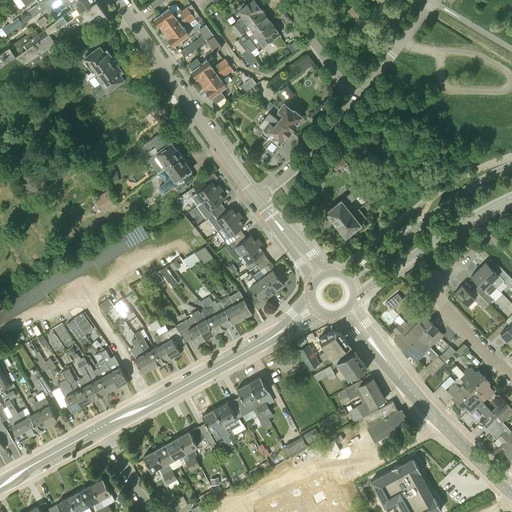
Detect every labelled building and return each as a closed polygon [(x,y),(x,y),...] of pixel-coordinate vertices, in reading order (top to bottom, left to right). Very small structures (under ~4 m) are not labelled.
[(27,71),(83,33),(108,17),(97,0),(59,25),(56,20),(53,16),(53,15),(0,52),(0,87),(26,69),(27,71)] [(25,6),(21,0),(13,0),(20,9),(25,6)] [(56,0),(37,0),(40,3),(29,10),(31,13),(33,17),(47,7),(47,6),(56,0)] [(59,25),(97,0),(96,0),(76,0),(75,0),(69,4),(72,8),(56,19),(53,16),(56,20),(59,25)] [(236,30),(263,11),(255,0),(253,0),(240,10),(244,16),(232,25),(236,30)] [(191,13),(195,10),(191,4),(187,7),(182,11),(180,8),(173,13),(169,8),(154,19),(160,26),(165,32),(191,13)] [(191,13),(165,32),(169,38),(168,38),(174,46),(189,35),(181,24),(188,19),(190,22),(199,15),(195,10),(191,13)] [(256,32),(271,22),(263,11),(236,30),(240,36),(252,27),(256,32)] [(23,24),(33,17),(31,13),(20,20),(18,17),(8,24),(12,30),(22,23),(23,24)] [(249,47),(251,51),(257,47),(252,40),(258,35),(265,44),(279,33),(271,22),(256,32),(250,37),(244,41),(249,47)] [(206,23),(199,28),(207,40),(214,35),(206,23)] [(0,34),(2,37),(11,31),(6,24),(0,28),(0,34)] [(216,51),(222,46),(214,35),(207,40),(216,51)] [(79,46),(75,40),(67,44),(71,51),(79,46)] [(199,41),(182,49),(185,55),(202,47),(199,41)] [(291,44),(295,50),(300,47),(295,41),(291,44)] [(96,75),(115,61),(106,49),(104,51),(100,46),(92,52),(89,51),(88,52),(88,55),(84,58),(78,63),(84,71),(90,66),(96,75)] [(251,51),(249,47),(243,52),(241,53),(250,64),(257,59),(251,51)] [(303,59),(309,67),(312,65),(306,56),(303,59)] [(202,84),(229,64),(225,58),(219,63),(213,68),(207,59),(201,64),(197,58),(189,64),(193,70),(192,71),(197,78),(198,78),(202,84)] [(115,61),(96,75),(102,83),(93,89),(92,93),(94,97),(99,98),(109,90),(112,91),(116,88),(116,85),(124,79),(120,74),(123,72),(115,61)] [(272,61),(267,65),(270,70),(276,66),(272,61)] [(229,64),(202,84),(207,90),(206,90),(212,97),(213,97),(217,102),(225,96),(221,91),(227,86),(221,78),(233,69),(229,64)] [(243,91),(256,82),(252,76),(239,85),(243,91)] [(290,86),(281,91),(286,99),(294,95),(290,86)] [(157,124),(139,99),(115,117),(134,142),(157,124)] [(280,120),(291,129),(292,128),(294,129),(298,124),(297,122),(303,115),(295,109),(294,110),(291,108),(295,104),(289,99),(286,103),(285,102),(279,109),(270,102),(268,104),(265,108),(270,112),(280,119),(280,120)] [(281,142),(291,129),(280,120),(280,119),(270,112),(260,124),(264,128),(260,133),(267,138),(263,143),(275,154),(283,144),(281,142)] [(165,167),(183,155),(177,148),(176,149),(171,142),(158,151),(156,147),(150,151),(153,155),(156,153),(165,167)] [(80,153),(70,158),(76,170),(87,165),(80,153)] [(188,162),(183,155),(165,167),(164,168),(164,167),(155,173),(156,174),(158,173),(165,182),(160,186),(159,189),(161,192),(164,192),(174,186),(179,192),(188,186),(186,183),(194,177),(190,171),(191,170),(187,163),(188,162)] [(345,156),(334,161),(337,168),(348,162),(345,156)] [(203,201),(221,187),(219,184),(215,186),(211,180),(207,183),(204,178),(193,186),(187,191),(197,205),(203,201)] [(213,214),(224,206),(220,201),(224,198),(220,192),(223,190),(221,187),(203,201),(197,205),(207,218),(208,217),(213,214)] [(102,211),(116,203),(108,190),(98,196),(100,199),(96,201),(102,211)] [(349,214),(352,212),(346,205),(356,198),(351,192),(327,212),(332,219),(332,222),(335,225),(337,225),(338,226),(350,215),(349,214)] [(223,228),(241,214),(238,210),(235,213),(231,207),(227,210),(224,206),(213,214),(208,217),(218,231),(223,228)] [(350,215),(338,226),(346,236),(356,228),(357,230),(360,227),(359,226),(361,224),(360,223),(366,218),(358,208),(352,213),(352,212),(349,214),(350,215)] [(228,245),(243,233),(240,228),(244,225),(240,220),(243,217),(241,214),(223,228),(218,231),(228,245)] [(135,225),(143,240),(149,237),(141,222),(135,225)] [(143,240),(135,225),(129,229),(138,243),(143,240)] [(132,247),(138,243),(129,229),(123,232),(132,247)] [(126,250),(132,247),(123,232),(118,235),(126,250)] [(236,246),(242,255),(260,241),(258,238),(255,240),(251,235),(247,238),(243,233),(228,245),(231,249),(236,246)] [(120,253),(126,250),(118,235),(112,239),(120,253)] [(120,253),(112,239),(106,242),(115,257),(120,253)] [(261,261),(267,257),(263,252),(264,252),(260,246),(263,244),(260,241),(242,255),(248,263),(245,264),(249,270),(257,264),(261,261)] [(109,260),(115,257),(106,242),(101,245),(109,260)] [(95,248),(103,263),(109,260),(101,245),(95,248)] [(203,263),(213,257),(205,246),(195,252),(203,263)] [(103,263),(95,248),(89,252),(96,264),(98,266),(103,263)] [(96,264),(89,252),(83,255),(90,268),(96,264)] [(85,271),(90,268),(83,255),(77,259),(85,271)] [(185,263),(181,256),(173,261),(178,268),(185,263)] [(261,268),(276,290),(284,284),(274,269),(275,268),(271,262),(270,262),(267,257),(261,261),(257,264),(261,268)] [(85,271),(77,259),(72,262),(79,274),(85,271)] [(478,269),(497,288),(499,285),(504,281),(508,285),(511,280),(511,278),(497,263),(492,268),(486,261),(478,269)] [(73,278),(79,274),(72,262),(66,265),(73,278)] [(60,269),(68,281),(73,278),(66,265),(60,269)] [(159,270),(160,271),(172,287),(178,283),(166,266),(161,270),(160,269),(159,270)] [(257,280),(269,296),(276,290),(261,268),(253,274),(257,280)] [(55,272),(62,284),(68,281),(60,269),(55,272)] [(489,295),(497,288),(478,269),(471,276),(479,284),(475,289),(489,303),(493,299),(489,295)] [(157,284),(163,280),(156,271),(149,275),(156,284),(157,284)] [(56,288),(62,284),(55,272),(49,275),(56,288)] [(43,278),(50,291),(56,288),(49,275),(43,278)] [(45,294),(47,293),(50,291),(43,278),(37,282),(45,294)] [(249,297),(250,299),(257,308),(263,304),(261,301),(269,296),(257,280),(249,286),(254,293),(249,297)] [(46,297),(45,294),(37,282),(32,285),(40,300),(46,297)] [(217,286),(221,293),(225,290),(221,284),(217,286)] [(475,289),(471,293),(462,284),(454,292),(467,305),(474,299),(483,308),(489,303),(475,289)] [(32,285),(26,289),(35,303),(40,300),(32,285)] [(20,292),(29,307),(35,303),(26,289),(20,292)] [(230,296),(242,317),(252,312),(239,290),(230,295),(230,296)] [(23,310),(29,307),(20,292),(15,295),(23,310)] [(136,297),(133,293),(126,298),(129,302),(136,297)] [(389,309),(391,307),(403,298),(398,293),(385,304),(389,309)] [(9,298),(17,313),(23,310),(15,295),(9,298)] [(221,301),(233,322),(242,317),(230,296),(230,295),(220,300),(221,301)] [(398,313),(401,311),(410,302),(404,297),(403,298),(391,307),(398,313)] [(9,298),(3,302),(12,316),(17,313),(9,298)] [(110,305),(112,303),(109,298),(99,304),(103,310),(110,305)] [(202,311),(207,318),(214,332),(224,327),(210,303),(208,305),(205,298),(200,301),(204,307),(201,308),(202,310),(202,311)] [(131,313),(121,300),(121,299),(116,304),(125,317),(131,313)] [(212,301),(210,302),(210,303),(224,327),(233,322),(221,301),(220,300),(217,303),(215,300),(212,301)] [(0,309),(6,320),(12,316),(3,302),(0,303),(0,309)] [(125,317),(116,304),(113,305),(123,319),(125,317)] [(214,332),(207,318),(202,311),(202,310),(200,312),(198,309),(191,313),(193,316),(205,337),(214,332)] [(74,318),(85,334),(94,328),(82,312),(74,318)] [(418,335),(431,322),(426,316),(424,318),(419,312),(416,314),(415,313),(410,318),(406,323),(407,324),(418,335)] [(511,322),(500,333),(508,341),(511,336),(511,313),(509,317),(511,320),(511,322)] [(176,326),(185,341),(192,337),(195,343),(205,337),(193,316),(176,325),(176,326)] [(78,339),(85,334),(74,318),(66,323),(78,339)] [(153,321),(157,328),(161,326),(157,319),(153,321)] [(394,337),(405,348),(418,335),(407,324),(406,323),(403,320),(393,329),(398,333),(394,337)] [(152,331),(157,328),(153,321),(149,324),(152,331)] [(434,343),(434,344),(444,335),(431,322),(418,335),(430,347),(434,343)] [(159,335),(171,356),(180,351),(177,345),(185,341),(176,326),(176,325),(159,334),(159,335)] [(137,337),(152,366),(162,361),(154,346),(150,349),(139,330),(134,333),(137,337)] [(334,363),(354,351),(339,331),(333,330),(319,337),(325,348),(326,350),(319,354),(323,361),(331,357),(334,363)] [(42,334),(37,337),(43,347),(48,344),(42,334)] [(154,346),(162,361),(171,356),(159,335),(154,337),(158,344),(154,346)] [(444,362),(439,357),(437,355),(429,347),(430,347),(418,335),(405,348),(417,360),(425,352),(433,359),(425,367),(432,374),(444,362)] [(132,340),(135,346),(130,349),(143,372),(152,366),(137,337),(132,340)] [(298,350),(304,360),(309,369),(319,363),(309,344),(298,350)] [(450,356),(456,351),(451,345),(439,357),(444,362),(450,356)] [(112,360),(106,350),(101,353),(103,358),(111,371),(118,385),(128,380),(120,366),(116,358),(112,360)] [(350,381),(358,375),(368,368),(355,351),(354,351),(334,363),(336,361),(350,381)] [(450,356),(454,359),(459,354),(456,351),(450,356)] [(100,395),(109,390),(102,376),(97,368),(94,370),(90,364),(89,365),(84,357),(83,357),(81,358),(79,355),(77,352),(72,355),(77,364),(82,362),(92,381),(100,395)] [(111,371),(103,358),(99,361),(101,366),(97,368),(102,376),(109,390),(118,385),(111,371)] [(83,386),(91,400),(100,395),(92,381),(82,362),(77,364),(84,376),(79,378),(83,386)] [(435,371),(439,375),(444,370),(449,375),(453,371),(451,368),(444,362),(435,371)] [(336,375),(330,365),(314,374),(317,381),(327,375),(329,379),(336,375)] [(459,376),(471,389),(484,376),(478,370),(476,372),(472,367),(471,367),(471,366),(469,368),(468,367),(459,376)] [(9,382),(0,367),(0,382),(2,387),(4,386),(9,383),(9,382)] [(32,376),(37,373),(36,371),(37,370),(35,367),(34,368),(29,371),(32,376)] [(74,391),(82,405),(91,400),(83,386),(79,378),(75,380),(69,368),(62,371),(65,378),(70,383),(74,391)] [(61,381),(65,378),(62,371),(57,374),(61,381)] [(52,391),(42,374),(36,378),(46,395),(52,391)] [(257,397),(269,391),(261,376),(249,382),(257,397)] [(457,402),(471,389),(459,376),(449,386),(450,388),(449,389),(453,394),(452,396),(457,402)] [(483,402),(486,399),(495,391),(488,384),(490,382),(484,376),(471,389),(477,396),(483,402)] [(61,408),(69,404),(72,410),(82,405),(74,391),(70,383),(65,378),(61,381),(57,382),(60,386),(52,391),(57,399),(61,408)] [(361,398),(379,388),(373,378),(363,383),(361,379),(338,392),(340,396),(348,392),(351,398),(359,394),(361,398)] [(262,407),(257,397),(249,382),(237,389),(240,395),(233,399),(242,415),(253,409),(263,426),(271,422),(266,414),(262,407)] [(364,416),(378,408),(375,404),(385,398),(379,388),(361,398),(363,402),(357,406),(363,417),(364,416)] [(482,403),(483,402),(477,396),(471,389),(457,402),(463,408),(465,406),(470,411),(472,409),(473,411),(482,403)] [(13,390),(7,393),(10,399),(16,396),(13,390)] [(39,429),(48,424),(36,402),(33,397),(32,396),(27,398),(36,412),(31,415),(39,429)] [(36,402),(48,424),(57,419),(45,397),(36,402)] [(11,415),(9,417),(8,417),(20,439),(30,434),(18,412),(10,399),(4,402),(7,406),(11,415)] [(240,424),(237,419),(243,416),(242,415),(233,399),(228,402),(228,401),(215,408),(230,436),(235,434),(232,429),(240,424)] [(493,412),(497,416),(509,405),(503,399),(492,411),(493,412)] [(369,426),(367,427),(375,441),(408,422),(401,409),(398,411),(393,400),(378,408),(364,416),(369,426)] [(9,417),(1,403),(0,403),(0,416),(2,421),(8,417),(9,417)] [(262,407),(266,414),(272,411),(267,404),(262,407)] [(502,422),(505,419),(511,412),(511,408),(509,405),(497,416),(502,422)] [(18,412),(30,434),(39,429),(31,415),(27,407),(22,409),(18,412)] [(202,415),(206,422),(210,430),(211,431),(217,427),(227,443),(232,440),(230,436),(226,430),(215,408),(202,415)] [(481,423),(486,427),(497,416),(493,412),(481,423)] [(497,416),(486,427),(491,433),(500,425),(502,422),(497,416)] [(178,437),(186,452),(190,459),(196,468),(200,466),(195,457),(197,453),(194,449),(192,449),(198,446),(195,441),(205,436),(203,434),(199,426),(190,431),(190,430),(178,437)] [(510,456),(511,454),(511,431),(510,430),(508,428),(499,437),(503,441),(501,444),(506,449),(504,450),(510,456)] [(308,442),(315,438),(311,430),(303,434),(308,442)] [(205,436),(209,444),(215,441),(209,431),(203,434),(205,436)] [(167,443),(175,458),(182,455),(191,471),(196,468),(186,452),(178,437),(167,443)] [(287,446),(291,455),(309,447),(305,437),(287,446)] [(177,478),(168,462),(175,458),(167,443),(155,449),(163,464),(167,471),(173,481),(177,478)] [(173,481),(167,471),(163,464),(155,449),(143,456),(152,471),(159,467),(168,484),(173,481)] [(414,457),(403,463),(402,462),(392,467),(392,468),(371,480),(385,506),(397,500),(403,511),(434,511),(442,508),(434,495),(433,495),(420,471),(421,470),(414,457)] [(267,460),(260,464),(263,471),(271,466),(267,460)] [(327,486),(321,475),(256,510),(256,511),(310,511),(317,509),(318,511),(348,511),(337,491),(335,493),(331,486),(325,490),(324,488),(327,486)] [(210,478),(211,485),(220,484),(218,477),(210,478)] [(100,499),(101,498),(112,493),(103,478),(92,484),(100,499)] [(89,505),(100,499),(92,484),(80,490),(89,505)] [(199,496),(202,503),(216,495),(213,488),(208,491),(199,496)] [(233,511),(254,503),(247,488),(209,506),(211,511),(233,511)] [(83,511),(82,509),(89,505),(80,490),(69,496),(77,511),(83,511)] [(77,511),(69,496),(57,503),(49,508),(51,511),(77,511)] [(173,511),(181,508),(178,502),(166,509),(168,511),(173,511)] [(103,507),(105,511),(113,511),(109,503),(103,507)]
